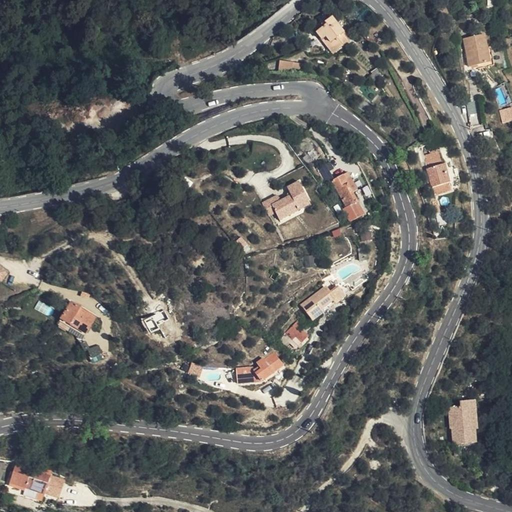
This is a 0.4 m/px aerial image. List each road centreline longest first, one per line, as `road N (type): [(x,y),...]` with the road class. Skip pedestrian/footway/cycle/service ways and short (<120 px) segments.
road 1 (secondary): [(0,426),(266,443),(299,430),(409,255),(407,215),(382,153),(318,108)]
road 2 (secondary): [(510,511),(456,496),(416,456),(411,423),(474,267),(480,190),(445,94),(378,0)]
road 3 (secondary): [(305,0),(227,61),(168,84),(161,101),(196,106),(250,90),(308,86),(318,108)]
road 4 (tertiary): [(318,108),(264,109),(210,127),(108,185),(0,206)]
road 5 (track): [(192,76),(175,57),(31,80),(0,74)]
road 6 (track): [(302,511),(343,470),(370,424),(411,423)]
